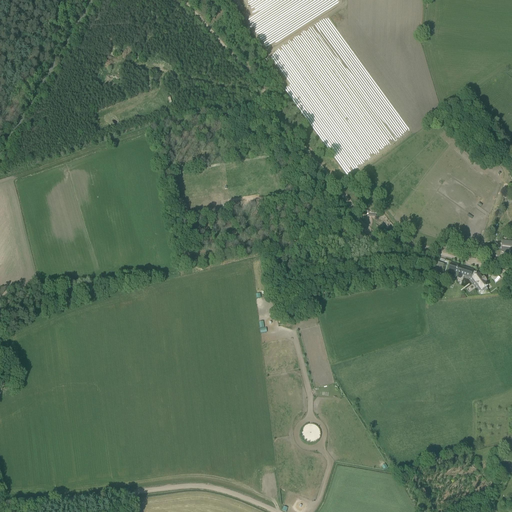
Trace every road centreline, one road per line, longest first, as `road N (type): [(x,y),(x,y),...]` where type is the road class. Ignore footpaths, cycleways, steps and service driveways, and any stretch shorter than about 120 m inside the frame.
road 1 (track): [(511,275),(372,239),(319,161),(182,0)]
road 2 (track): [(269,511),(193,487),(0,502)]
road 3 (track): [(72,52),(259,91)]
road 4 (track): [(294,313),(280,246),(329,236),(372,239)]
